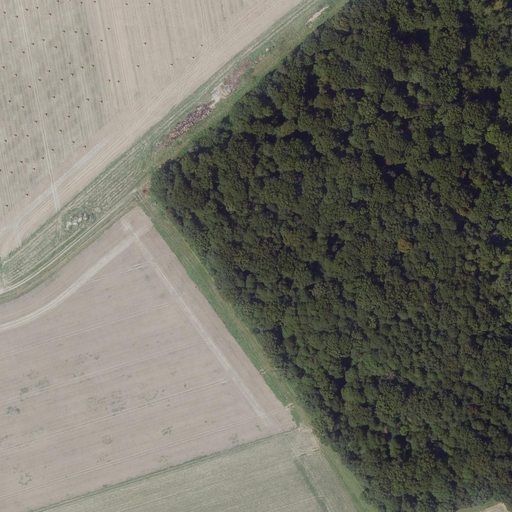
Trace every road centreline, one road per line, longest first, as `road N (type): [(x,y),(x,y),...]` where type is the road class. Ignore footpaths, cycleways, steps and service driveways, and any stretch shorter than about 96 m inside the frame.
road 1 (track): [(0,297),(87,241),(360,0)]
road 2 (track): [(397,0),(340,450)]
